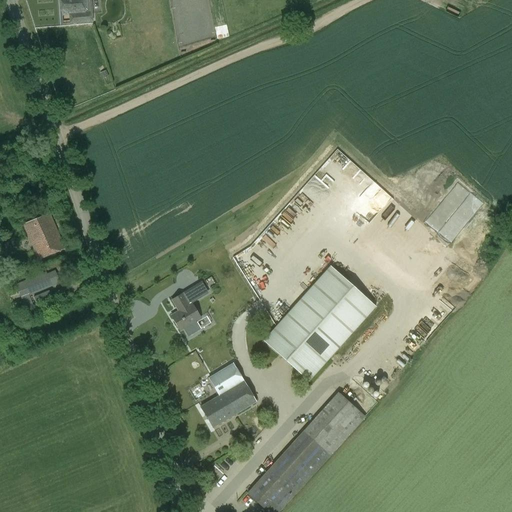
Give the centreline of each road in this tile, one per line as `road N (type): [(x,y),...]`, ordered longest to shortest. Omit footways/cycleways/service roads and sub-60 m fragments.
road 1 (tertiary): [(181,511),(11,0)]
road 2 (track): [(360,0),(304,34),(273,39),(57,137)]
